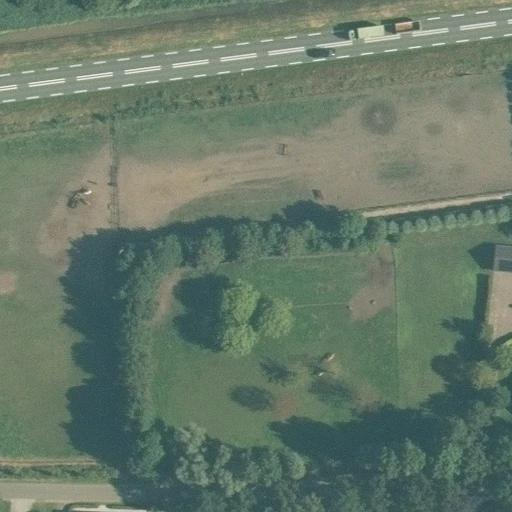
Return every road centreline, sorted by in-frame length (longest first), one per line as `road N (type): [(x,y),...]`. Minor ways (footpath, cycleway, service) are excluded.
road 1 (primary): [(511,22),(0,88)]
road 2 (unclassified): [(0,489),(242,489),(511,474)]
